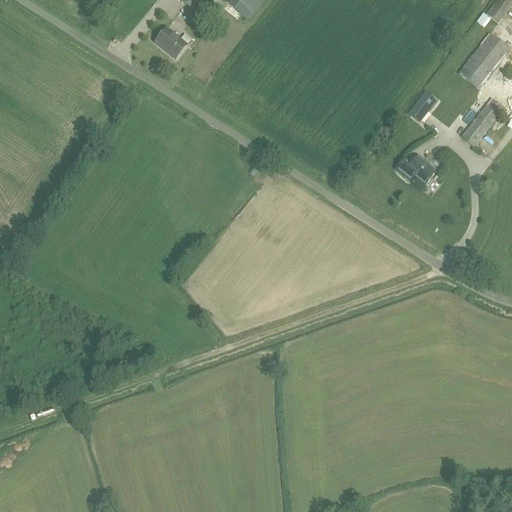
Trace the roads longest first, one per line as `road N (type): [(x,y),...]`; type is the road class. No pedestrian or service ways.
road 1 (unclassified): [(511,304),(443,272),(19,0)]
road 2 (track): [(443,272),(0,431)]
